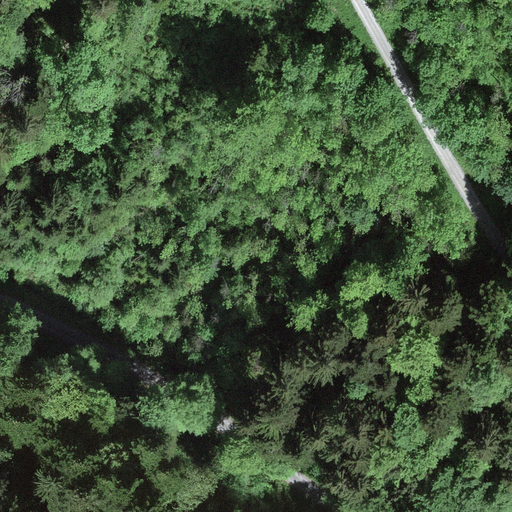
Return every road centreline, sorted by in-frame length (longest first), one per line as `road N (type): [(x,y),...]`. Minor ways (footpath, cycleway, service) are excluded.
road 1 (track): [(336,511),(160,379),(0,291)]
road 2 (track): [(358,0),(433,138),(511,255)]
